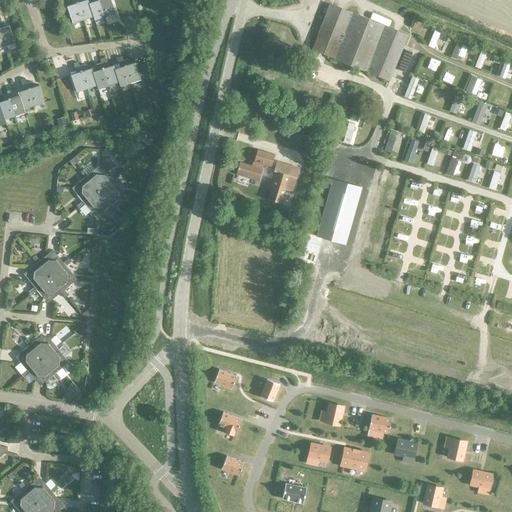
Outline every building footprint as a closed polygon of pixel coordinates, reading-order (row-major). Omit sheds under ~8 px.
[(83,20),(76,0),(71,0),(73,4),(67,6),(72,24),(83,20)] [(93,17),(89,3),(88,0),(84,0),(82,1),(82,0),(76,0),(83,20),(93,17)] [(89,3),(93,17),(94,21),(105,17),(99,0),(93,0),(94,1),(89,3)] [(99,0),(105,17),(116,14),(110,0),(99,0)] [(388,81),(407,36),(329,4),(311,49),(334,58),(334,59),(388,81)] [(0,17),(0,32),(5,46),(15,42),(9,25),(3,27),(2,22),(0,17)] [(27,46),(21,48),(24,58),(30,56),(27,46)] [(405,49),(399,65),(408,68),(414,53),(405,49)] [(120,67),(115,69),(114,69),(119,83),(118,83),(120,87),(130,84),(123,61),(121,56),(117,58),(120,67)] [(114,69),(115,69),(113,65),(107,67),(104,58),(100,60),(101,64),(108,86),(118,83),(119,83),(114,69)] [(123,61),(130,84),(141,80),(135,62),(129,64),(128,59),(123,61)] [(87,89),(79,66),(78,62),(73,64),(76,73),(70,75),(76,93),(87,89)] [(98,70),(93,72),(92,72),(97,86),(98,90),(108,86),(101,64),(96,65),(98,70)] [(84,65),(79,66),(87,89),(97,86),(92,72),(93,72),(92,68),(86,70),(84,65)] [(34,106),(27,83),(26,84),(25,79),(20,80),(23,90),(18,92),(19,96),(24,110),(34,106)] [(31,82),(27,83),(34,106),(45,103),(39,85),(33,87),(31,82)] [(12,93),(7,94),(15,117),(25,113),(24,110),(19,96),(14,97),(12,93)] [(15,117),(7,94),(3,96),(4,101),(0,101),(0,106),(4,120),(5,120),(15,117)] [(75,111),(70,113),(70,116),(72,121),(78,119),(76,114),(75,111)] [(64,116),(56,119),(58,126),(58,127),(67,124),(67,123),(64,116)] [(117,120),(110,121),(112,129),(118,128),(117,120)] [(270,166),(273,155),(257,151),(253,162),(254,162),(253,167),(239,163),(236,174),(258,181),(263,164),(270,166)] [(100,169),(98,191),(118,175),(117,173),(111,178),(107,172),(114,166),(108,157),(104,160),(101,160),(100,169)] [(292,191),(299,168),(277,162),(275,171),(277,171),(269,200),(280,204),(284,189),(292,191)] [(98,191),(100,169),(96,168),(87,175),(83,170),(81,171),(98,191)] [(76,185),(76,189),(98,191),(81,171),(80,172),(84,178),(76,185)] [(118,175),(98,191),(120,193),(121,189),(114,181),(119,176),(118,175)] [(345,244),(361,187),(332,179),(316,236),(345,244)] [(98,191),(76,189),(75,193),(82,202),(76,206),(78,208),(98,191)] [(98,191),(78,208),(79,209),(84,205),(91,213),(96,214),(98,191)] [(98,191),(96,214),(100,214),(108,207),(113,213),(114,211),(98,191)] [(120,198),(120,193),(98,191),(114,211),(116,210),(111,205),(120,198)] [(35,256),(33,257),(50,277),(52,254),(48,254),(39,261),(35,256)] [(56,255),(52,254),(50,277),(70,260),(68,259),(63,263),(56,255)] [(50,277),(33,257),(32,258),(36,263),(28,270),(27,275),(50,277)] [(70,260),(50,277),(72,279),(72,275),(66,266),(71,262),(70,260)] [(50,277),(27,275),(27,279),(34,287),(28,292),(30,293),(50,277)] [(47,299),(50,277),(30,293),(31,295),(36,290),(43,299),(47,299)] [(50,277),(47,299),(52,300),(60,293),(65,298),(66,297),(50,277)] [(72,279),(50,277),(66,297),(68,296),(63,290),(72,283),(72,279)] [(12,299),(7,303),(11,308),(15,304),(12,299)] [(79,331),(77,335),(82,338),(84,334),(83,334),(85,331),(81,329),(79,331)] [(42,360),(44,337),(40,337),(31,344),(27,338),(25,340),(42,360)] [(44,337),(42,360),(62,343),(61,342),(58,344),(55,346),(52,342),(50,340),(48,338),(44,337)] [(20,353),(19,358),(42,360),(25,340),(24,341),(28,346),(20,353)] [(63,345),(62,343),(42,360),(64,362),(64,358),(58,349),(63,345)] [(42,360),(19,358),(19,362),(26,370),(20,375),(22,376),(42,360)] [(40,382),(42,360),(22,376),(23,378),(28,373),(35,382),(40,382)] [(58,380),(42,360),(40,382),(44,383),(45,382),(46,387),(51,386),(57,381),(58,380)] [(64,362),(42,360),(58,380),(60,379),(55,373),(64,366),(64,362)] [(230,389),(235,376),(218,369),(213,382),(230,389)] [(272,402),(279,384),(267,379),(260,396),(272,402)] [(66,392),(63,396),(70,401),(73,397),(66,392)] [(336,424),(340,406),(327,403),(323,421),(336,424)] [(235,433),(240,420),(222,413),(217,426),(224,429),(223,431),(233,435),(234,432),(235,433)] [(387,434),(390,419),(371,415),(367,435),(371,436),(372,431),(387,434)] [(460,460),(465,443),(451,440),(447,457),(460,460)] [(412,458),(415,445),(397,441),(394,454),(412,458)] [(326,462),(329,448),(311,444),(308,458),(326,462)] [(363,470),(367,453),(344,448),(340,465),(363,470)] [(238,476),(243,463),(226,456),(220,469),(238,476)] [(488,489),(491,475),(473,471),(470,485),(488,489)] [(36,504),(39,481),(34,481),(26,488),(21,483),(20,484),(36,504)] [(43,482),(39,481),(36,504),(57,487),(55,486),(52,489),(50,490),(46,486),(45,484),(43,482)] [(15,497),(14,502),(36,504),(20,484),(18,485),(23,491),(15,497)] [(302,504),(306,489),(285,484),(281,499),(302,504)] [(436,506),(440,488),(427,485),(423,503),(436,506)] [(57,487),(36,504),(59,506),(59,502),(52,493),(58,489),(57,487)] [(387,511),(390,502),(373,498),(369,511),(387,511)] [(26,511),(36,504),(14,502),(14,506),(18,511),(26,511)]
